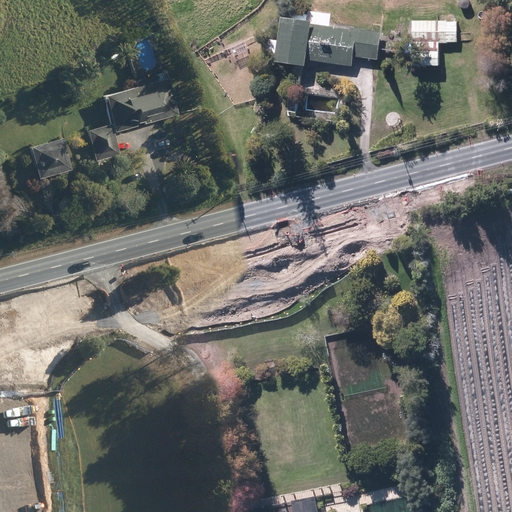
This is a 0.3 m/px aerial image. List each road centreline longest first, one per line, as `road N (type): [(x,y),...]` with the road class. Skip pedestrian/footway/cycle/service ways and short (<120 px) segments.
road 1 (secondary): [(511,146),(0,281)]
road 2 (tertiary): [(0,357),(11,511)]
